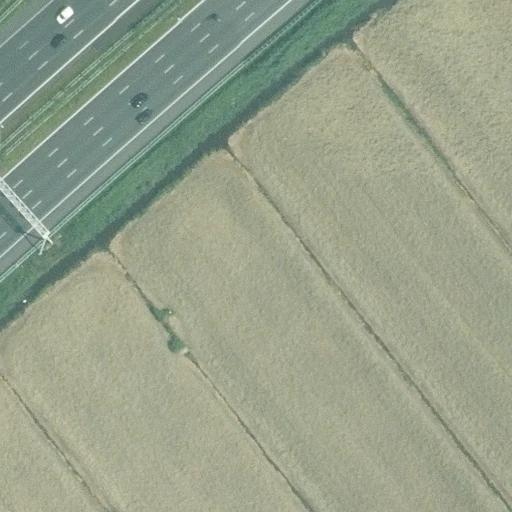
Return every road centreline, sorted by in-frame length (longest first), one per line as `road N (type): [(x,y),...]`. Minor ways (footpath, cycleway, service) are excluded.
road 1 (motorway): [(0,218),(252,0)]
road 2 (motorway): [(98,0),(0,84)]
